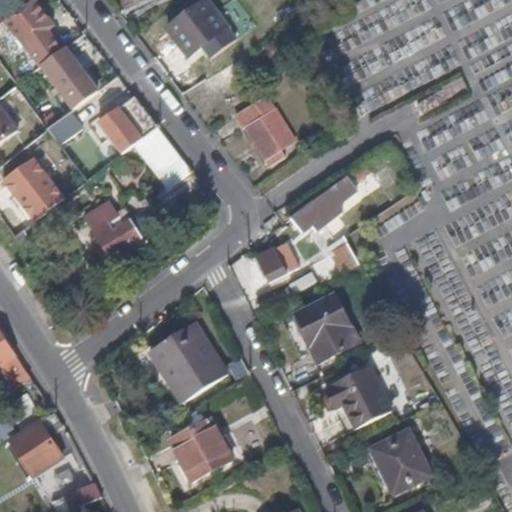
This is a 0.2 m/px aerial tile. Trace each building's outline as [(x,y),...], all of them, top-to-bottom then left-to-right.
[(48,19),(34,0),(21,0),(14,6),(11,14),(1,21),(6,27),(15,39),(18,41),(25,49),(34,41),(43,34),(37,28),(48,19)] [(218,36),(228,29),(221,20),(215,11),(206,0),(189,13),(166,29),(166,30),(178,46),(185,56),(188,58),(205,45),(218,36)] [(11,14),(14,6),(3,14),(1,21),(11,14)] [(50,29),(54,26),(48,19),(37,28),(43,34),(50,29)] [(39,67),(64,48),(50,29),(43,34),(34,41),(25,49),(39,67)] [(98,92),(80,69),(64,48),(39,67),(57,90),(73,110),(88,99),(98,92)] [(211,89),(239,72),(237,69),(244,64),(241,57),(239,58),(222,68),(204,79),(211,89)] [(147,135),(157,127),(134,97),(99,124),(123,154),(141,140),(147,135)] [(294,139),(273,108),(258,118),(250,105),(235,116),(269,166),(284,156),(279,149),(294,139)] [(0,145),(17,132),(0,109),(0,145)] [(71,112),(47,130),(59,146),(83,128),(71,112)] [(191,171),(175,150),(157,127),(147,135),(152,143),(164,159),(157,164),(173,185),(191,171)] [(152,143),(147,135),(141,140),(147,147),(152,143)] [(51,197),(25,164),(17,171),(10,177),(1,183),(0,184),(0,188),(7,198),(17,211),(23,218),(31,211),(37,207),(51,197)] [(300,232),(322,217),(316,207),(318,205),(315,200),(301,210),(290,218),(300,232)] [(140,236),(131,221),(124,225),(119,219),(115,211),(109,202),(103,206),(93,212),(86,217),(87,219),(95,233),(107,252),(115,264),(117,264),(127,257),(136,252),(146,247),(140,236)] [(33,246),(51,233),(41,217),(26,229),(17,236),(27,249),(29,250),(33,246)] [(361,268),(353,254),(344,239),(338,244),(341,249),(330,256),(342,277),(348,274),(361,268)] [(299,269),(287,244),(256,259),(268,284),(299,269)] [(382,305),(367,279),(361,268),(348,274),(353,283),(370,312),(380,329),(392,322),(382,305)] [(353,283),(348,274),(342,277),(356,301),(366,319),(374,331),(380,329),(370,312),(353,283)] [(358,345),(348,324),(338,304),(335,296),(326,300),(320,304),(310,307),(295,313),(302,331),(310,346),(316,362),(319,366),(323,365),(322,363),(321,360),(345,350),(358,345)] [(398,332),(392,322),(380,329),(385,339),(398,332)] [(227,373),(220,361),(206,339),(196,323),(186,329),(171,339),(158,346),(156,342),(154,353),(170,380),(184,403),(198,394),(212,384),(226,375),(227,373)] [(15,355),(2,336),(0,333),(0,363),(2,364),(13,382),(27,372),(15,355)] [(319,374),(315,366),(309,356),(280,369),(289,387),(303,381),(319,374)] [(394,409),(381,383),(373,366),(331,387),(339,405),(348,402),(359,425),(371,420),(394,409)] [(0,437),(10,427),(0,418),(0,437)] [(232,459),(211,421),(202,426),(188,433),(171,442),(180,459),(190,478),(191,480),(193,481),(195,479),(206,473),(232,459)] [(61,457),(54,445),(40,423),(12,441),(19,452),(31,474),(33,475),(41,469),(61,457)] [(432,474),(427,465),(416,444),(408,429),(402,433),(377,446),(386,463),(385,466),(380,469),(382,472),(386,483),(393,495),(407,487),(420,481),(432,474)] [(386,463),(377,446),(364,452),(367,457),(372,467),(374,471),(380,469),(385,466),(386,463)] [(190,478),(180,459),(177,461),(176,463),(183,477),(185,480),(186,480),(190,478)] [(71,511),(72,511),(101,497),(93,480),(65,496),(71,511)]
